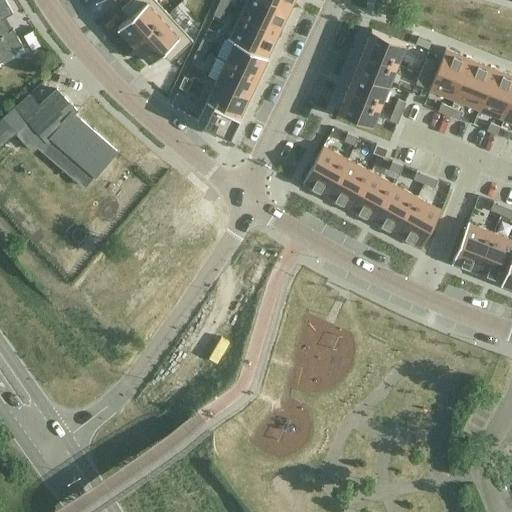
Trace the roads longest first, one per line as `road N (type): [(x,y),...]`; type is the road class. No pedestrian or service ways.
road 1 (residential): [(63,434),(119,393),(226,242),(244,199)]
road 2 (residential): [(511,331),(370,273),(244,199)]
road 3 (residential): [(244,199),(108,81),(44,0)]
road 4 (residential): [(244,199),(335,0)]
road 5 (residential): [(499,511),(480,457),(511,393)]
